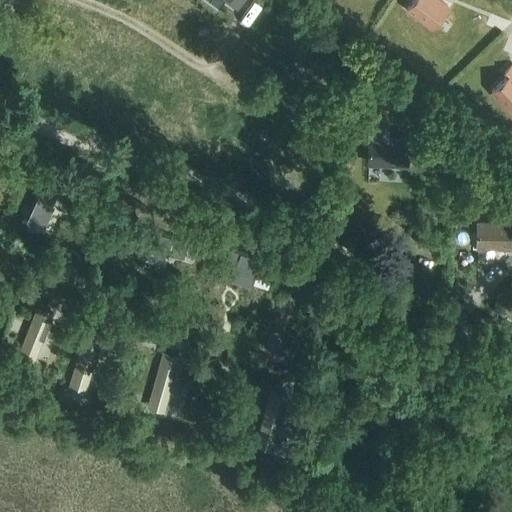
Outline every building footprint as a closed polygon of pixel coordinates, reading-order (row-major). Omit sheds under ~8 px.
[(412,0),(407,8),(432,27),(447,6),(439,0),(412,0)] [(504,72),(507,76),(491,91),(511,114),(511,113),(511,66),(511,65),(504,72)] [(407,164),(407,140),(368,139),(367,163),(407,164)] [(487,171),(481,157),(468,163),(474,176),(487,171)] [(22,193),(42,202),(43,201),(57,207),(64,191),(19,172),(13,188),(23,192),(22,193)] [(511,223),(477,222),(476,246),(511,247),(511,223)] [(188,241),(141,228),(136,244),(147,248),(147,249),(167,255),(168,253),(183,258),(186,248),(194,251),(199,235),(191,233),(188,241)] [(275,263),(229,248),(224,265),(234,268),(234,270),(254,276),(254,275),(270,279),(275,263)] [(53,312),(37,305),(17,350),(33,357),(41,339),(42,340),(52,316),(51,316),(53,312)] [(101,339),(83,334),(67,390),(84,395),(101,339)] [(146,406),(164,411),(180,355),(162,350),(146,406)] [(255,445),(272,450),(287,394),(269,389),(255,445)]
